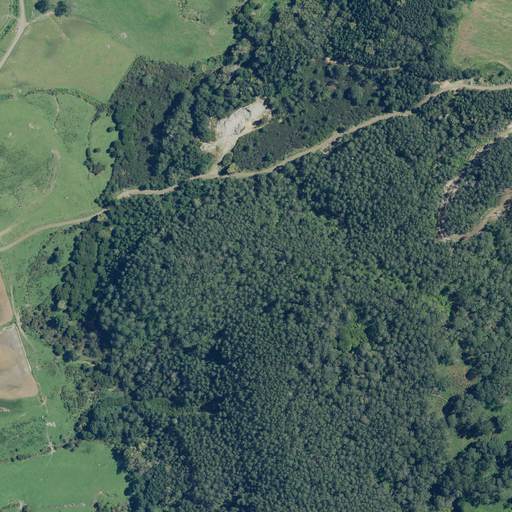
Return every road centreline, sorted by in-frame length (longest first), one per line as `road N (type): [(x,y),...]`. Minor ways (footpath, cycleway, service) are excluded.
road 1 (track): [(0,248),(41,225),(96,216),(128,190),(198,174),(260,175),(333,134),(408,113),(434,92),(511,86)]
road 2 (track): [(511,127),(487,141),(443,193),(434,218),(447,240),(511,204)]
